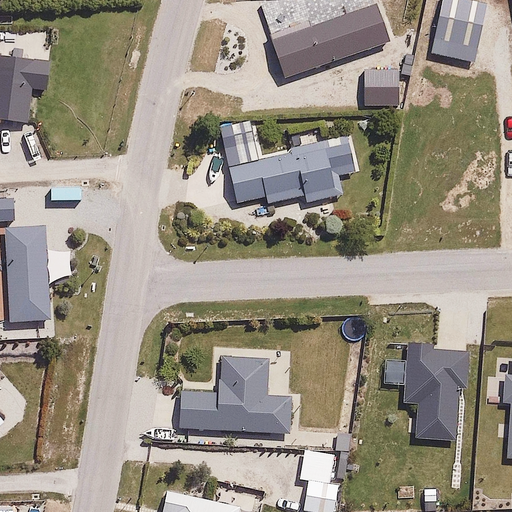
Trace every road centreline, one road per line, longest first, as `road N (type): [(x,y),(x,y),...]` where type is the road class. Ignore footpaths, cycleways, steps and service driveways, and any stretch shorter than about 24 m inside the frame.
road 1 (residential): [(511,270),(126,287)]
road 2 (residential): [(126,287),(143,167),(182,0)]
road 3 (residential): [(93,511),(126,287)]
